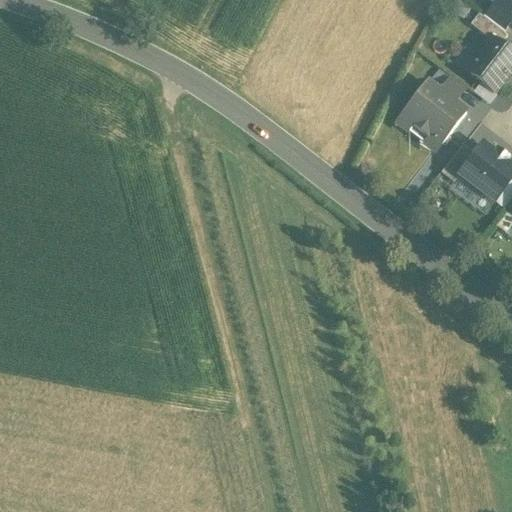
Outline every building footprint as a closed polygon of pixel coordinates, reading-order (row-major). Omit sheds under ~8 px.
[(511,0),(500,0),(493,10),(511,24),(511,0)] [(462,6),(454,16),(466,24),(474,14),(462,6)] [(511,24),(493,10),(483,22),(502,37),(502,36),(511,24)] [(502,37),(483,22),(478,17),(469,28),(488,43),(489,42),(499,49),(506,39),(502,36),(502,37)] [(511,59),(499,49),(489,42),(488,43),(464,74),(493,96),(511,71),(511,59)] [(438,97),(426,87),(402,119),(414,128),(411,131),(426,143),(429,139),(441,149),(465,118),(453,108),(458,102),(443,90),(438,97)] [(452,142),(434,166),(443,173),(461,149),(452,142)] [(443,173),(440,178),(452,187),(458,180),(474,159),(461,149),(443,173)] [(474,159),(458,180),(493,207),(511,181),(511,173),(504,168),(506,165),(495,157),(493,159),(481,150),(474,159)] [(511,201),(501,216),(511,224),(511,201)]
